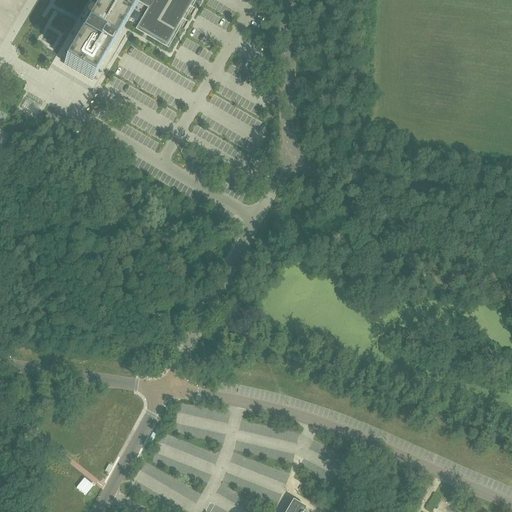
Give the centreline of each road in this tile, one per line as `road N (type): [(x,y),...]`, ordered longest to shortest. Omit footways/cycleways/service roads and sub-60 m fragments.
road 1 (unclassified): [(511,504),(336,427),(237,399),(166,390)]
road 2 (unclassified): [(257,219),(24,84)]
road 3 (tertiary): [(511,207),(319,170),(295,156)]
road 4 (residential): [(166,390),(0,365)]
road 5 (tertiary): [(295,156),(285,0)]
road 6 (residential): [(99,511),(166,390)]
